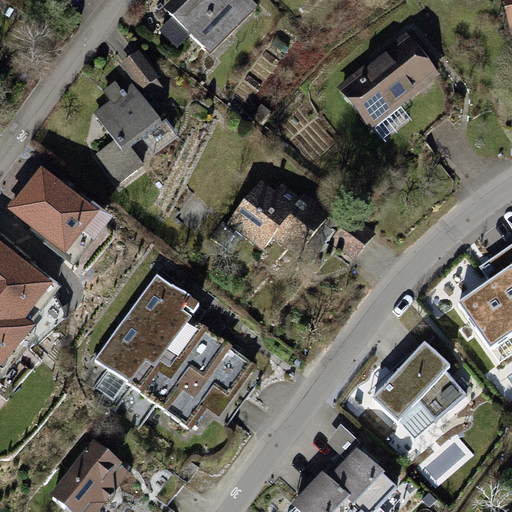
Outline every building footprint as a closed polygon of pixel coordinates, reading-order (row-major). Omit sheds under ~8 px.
[(48,0),(4,0),(5,0),(13,0),(39,16),(48,0)] [(253,6),(247,0),(187,0),(172,15),(207,51),(253,6)] [(375,66),(343,91),(369,123),(397,101),(400,106),(437,77),(408,40),(386,57),(389,60),(378,70),(375,66)] [(141,56),(126,67),(144,91),(158,81),(141,56)] [(162,127),(134,89),(127,95),(125,93),(123,95),(117,87),(107,93),(115,103),(98,116),(118,143),(99,156),(120,185),(144,167),(131,149),(162,127)] [(103,225),(45,179),(17,214),(75,260),(103,225)] [(276,198),(262,187),(230,227),(229,226),(216,242),(219,244),(220,256),(233,255),(248,235),(265,250),(276,235),(292,248),(300,238),(308,245),(330,218),(304,198),(300,203),(283,190),(276,198)] [(375,237),(353,219),(343,231),(366,249),(375,237)] [(511,247),(482,268),(490,280),(460,301),(492,347),(511,332),(511,247)] [(58,297),(0,251),(0,310),(29,333),(58,297)] [(179,284),(164,272),(160,277),(158,277),(96,362),(108,371),(96,388),(114,402),(127,385),(190,430),(218,392),(230,401),(256,366),(173,306),(181,294),(175,290),(179,284)] [(201,308),(192,302),(187,311),(196,317),(201,308)] [(29,333),(0,310),(0,372),(7,379),(38,341),(29,333)] [(452,370),(425,345),(393,373),(397,378),(374,402),(400,426),(420,405),(437,424),(468,397),(448,374),(452,370)] [(120,466),(97,448),(86,463),(73,464),(71,468),(71,481),(55,500),(69,511),(84,511),(88,508),(112,505),(117,498),(114,475),(120,466)] [(338,469),(327,481),(359,511),(380,511),(399,493),(360,455),(343,473),(338,469)] [(192,462),(181,477),(190,483),(201,469),(192,462)] [(146,488),(169,508),(188,485),(165,465),(146,488)] [(314,491),(296,509),(299,511),(359,511),(327,481),(321,475),(309,487),(314,491)]
